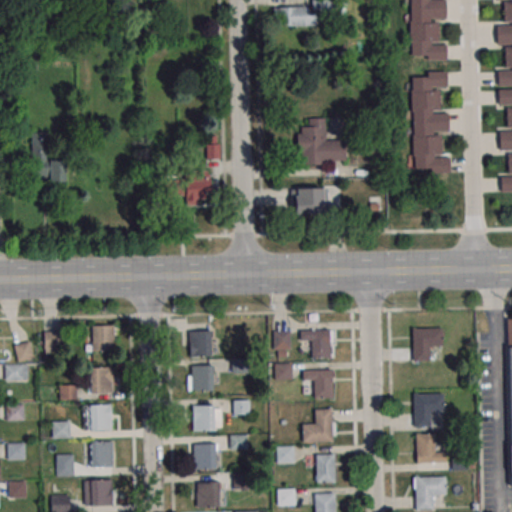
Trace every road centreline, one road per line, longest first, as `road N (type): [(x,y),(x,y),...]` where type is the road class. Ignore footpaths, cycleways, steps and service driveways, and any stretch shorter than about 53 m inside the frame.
road 1 (secondary): [(0,279),(511,268)]
road 2 (residential): [(241,275),(235,0)]
road 3 (residential): [(466,0),(471,269)]
road 4 (residential): [(375,511),(369,272)]
road 5 (residential): [(153,511),(148,277)]
